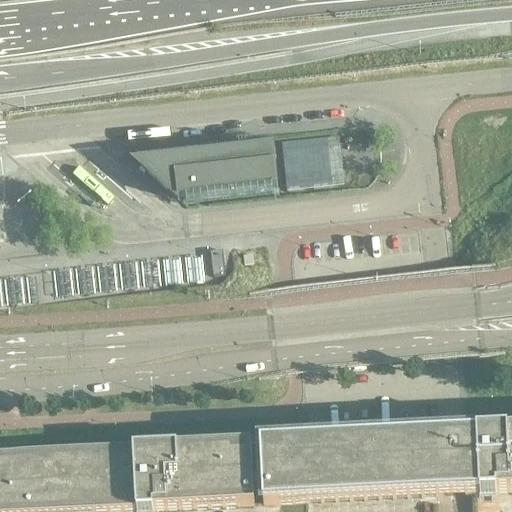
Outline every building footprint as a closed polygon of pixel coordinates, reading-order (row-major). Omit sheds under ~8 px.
[(339,140),(283,145),(287,187),(343,182),(339,140)] [(273,148),(137,163),(148,173),(146,173),(146,175),(148,174),(148,175),(177,201),(177,202),(179,202),(178,201),(184,200),(184,201),(274,191),(277,191),(275,171),(276,171),(273,148)] [(209,257),(210,269),(222,268),(221,255),(209,257)] [(511,434),(452,437),(260,447),(263,507),(308,505),(435,498),(456,497),(472,497),(479,496),(479,498),(496,497),(496,496),(511,494),(511,434)] [(260,447),(0,459),(0,511),(162,511),(263,507),(260,447)]
